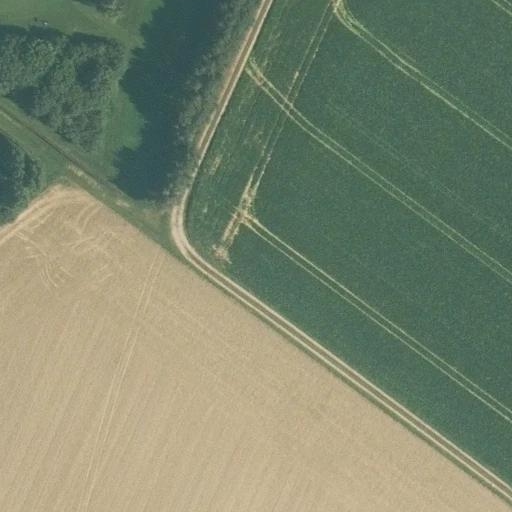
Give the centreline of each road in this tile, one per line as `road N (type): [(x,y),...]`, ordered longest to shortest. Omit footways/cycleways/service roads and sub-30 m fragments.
road 1 (track): [(285,0),(177,251),(511,499)]
road 2 (track): [(0,119),(177,251)]
